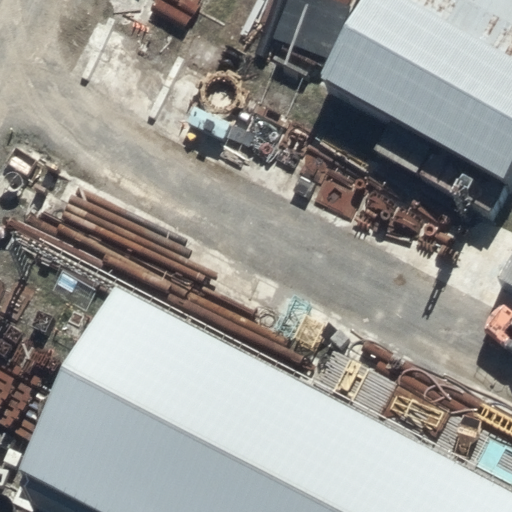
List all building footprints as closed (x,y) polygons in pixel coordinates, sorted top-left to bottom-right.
[(219,0),(172,0),(202,18),(212,1),(217,4),(219,0)] [(370,0),(263,0),(247,30),(328,76),(370,0)] [(376,7),(324,103),(508,209),(511,201),(511,0),(393,0),(386,14),(376,7)] [(511,268),(231,123),(202,179),(495,334),(511,303),(511,268)] [(67,165),(11,137),(0,158),(0,206),(36,225),(67,165)] [(377,511),(72,365),(0,511),(377,511)]
